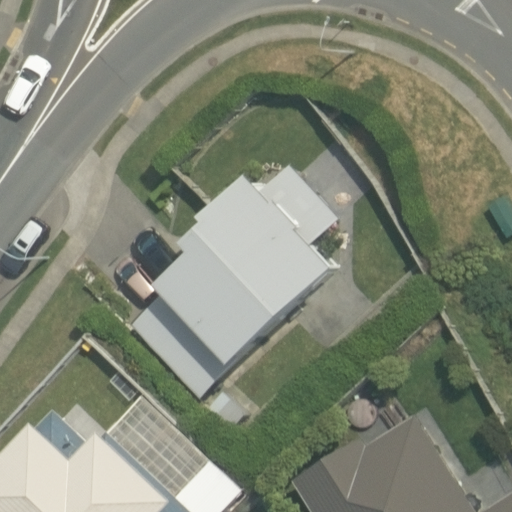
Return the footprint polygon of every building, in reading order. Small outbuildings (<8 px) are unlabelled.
[(209,398),(354,263),(330,236),(352,218),(303,162),(279,183),(267,170),(223,211),(228,215),(204,238),(213,246),(176,280),(182,286),(143,324),(209,398)] [(253,413),(231,390),(211,409),(233,433),(253,413)] [(203,511),(190,499),(194,495),(120,427),(103,444),(64,407),(0,475),(0,507),(5,511),(203,511)] [(511,511),(511,497),(489,511),(428,409),(377,442),(372,435),(303,479),(323,511),(511,511)] [(255,490),(236,472),(219,490),(237,508),(255,490)]
